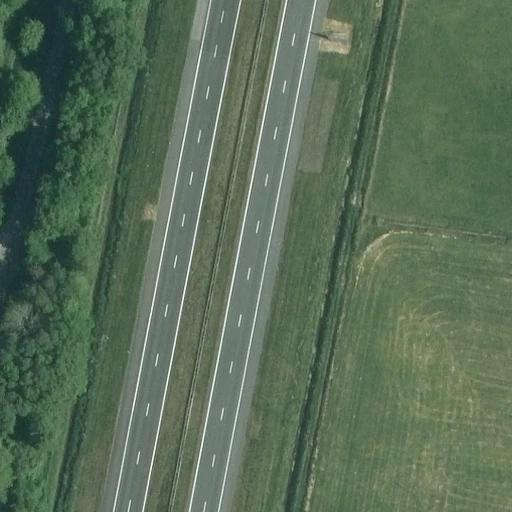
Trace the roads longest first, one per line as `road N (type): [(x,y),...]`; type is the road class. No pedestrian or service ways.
road 1 (motorway): [(225,0),(127,511)]
road 2 (motorway): [(205,511),(302,0)]
road 3 (unclassified): [(9,256),(64,0)]
